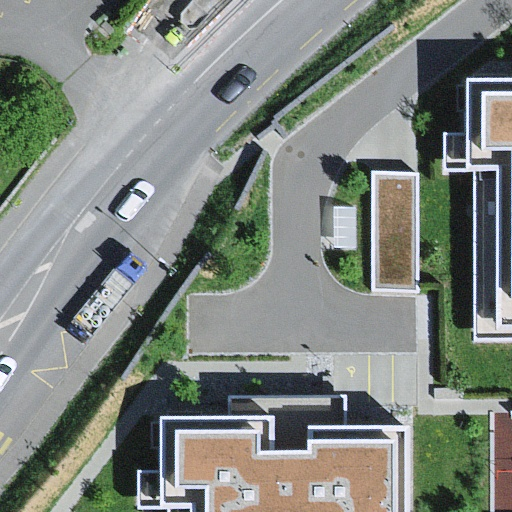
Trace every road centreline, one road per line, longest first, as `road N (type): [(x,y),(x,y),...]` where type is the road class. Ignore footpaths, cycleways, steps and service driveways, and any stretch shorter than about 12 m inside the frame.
road 1 (primary): [(0,344),(158,126),(283,0)]
road 2 (residential): [(511,6),(319,153),(297,183),(288,317)]
road 3 (unknown): [(47,274),(154,335),(61,511)]
